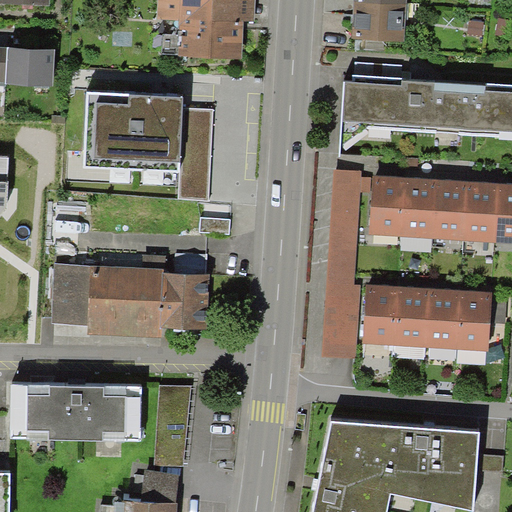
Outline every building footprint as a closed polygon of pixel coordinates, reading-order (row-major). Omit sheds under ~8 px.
[(162,50),(238,54),(240,0),(162,0),(162,16),(178,17),(177,32),(162,32),(162,50)] [(400,4),(354,1),(351,35),(404,39),(405,22),(399,22),(400,4)] [(0,74),(6,75),(8,46),(0,45),(0,74)] [(50,78),(52,48),(8,46),(6,75),(6,78),(32,80),(33,77),(50,78)] [(511,133),(511,81),(481,80),(480,88),(432,85),(432,77),(351,72),(351,78),(340,78),(336,147),(362,124),(511,133)] [(183,96),(87,91),(83,167),(179,172),(182,107),(183,96)] [(212,108),(182,107),(179,172),(178,199),(209,200),(212,108)] [(371,229),(402,231),(405,177),(374,175),(371,229)] [(402,231),(433,233),(436,179),(405,177),(402,231)] [(433,233),(464,235),(467,181),(436,179),(433,233)] [(464,235),(495,237),(498,183),(467,181),(464,235)] [(511,237),(511,184),(498,183),(495,237),(511,237)] [(231,220),(200,218),(199,233),(230,234),(231,220)] [(89,265),(54,264),(52,324),(88,324),(89,265)] [(163,268),(89,265),(88,324),(87,335),(161,337),(161,327),(163,273),(163,268)] [(208,275),(163,273),(161,327),(207,329),(208,275)] [(362,339),(394,341),(397,285),(366,283),(362,339)] [(394,341),(425,343),(428,287),(397,285),(394,341)] [(425,343),(456,345),(459,289),(428,287),(425,343)] [(487,347),(491,291),(459,289),(456,345),(487,347)] [(143,384),(13,381),(12,434),(142,436),(143,384)] [(383,511),(388,489),(328,416),(307,511),(383,511)] [(388,489),(470,507),(476,428),(328,416),(388,489)] [(172,511),(174,500),(177,473),(143,468),(137,498),(98,497),(96,511),(172,511)] [(11,511),(12,470),(0,469),(0,511),(11,511)]
